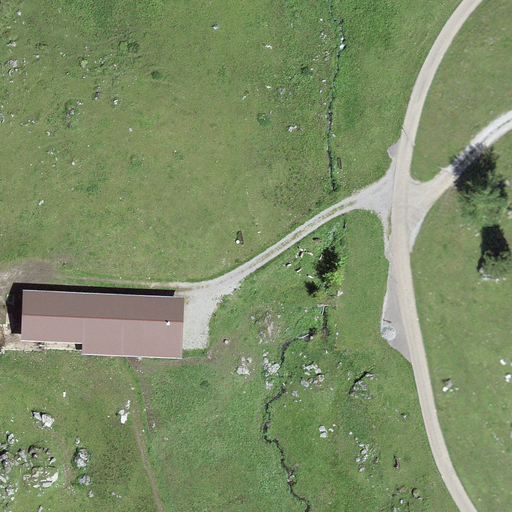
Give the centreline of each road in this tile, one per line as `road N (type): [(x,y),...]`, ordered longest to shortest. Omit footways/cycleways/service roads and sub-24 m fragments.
road 1 (track): [(470,511),(433,434),(398,223),(416,105),(458,18)]
road 2 (track): [(399,198),(336,211),(194,303)]
road 3 (track): [(399,198),(431,191),(511,118)]
